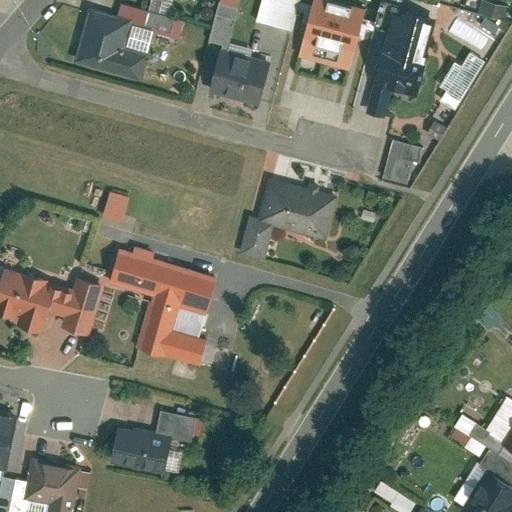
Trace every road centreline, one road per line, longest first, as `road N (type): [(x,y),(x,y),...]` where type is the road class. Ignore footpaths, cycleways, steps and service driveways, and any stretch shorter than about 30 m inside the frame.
road 1 (secondary): [(263,511),(511,114)]
road 2 (residential): [(0,70),(290,147),(348,137)]
